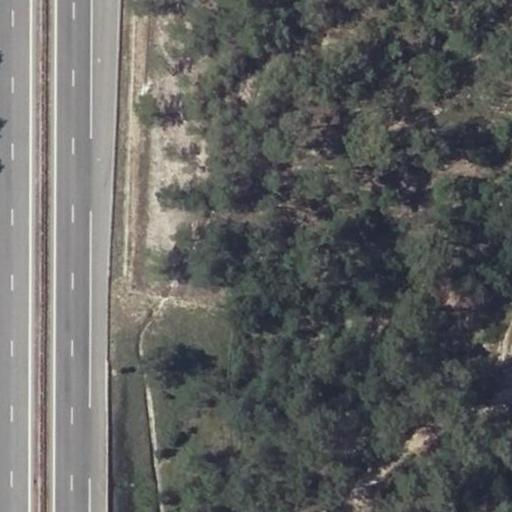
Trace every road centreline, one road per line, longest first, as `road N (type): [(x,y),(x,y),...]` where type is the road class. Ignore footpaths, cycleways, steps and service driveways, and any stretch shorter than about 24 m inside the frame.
road 1 (motorway): [(3,0),(0,511)]
road 2 (motorway): [(81,511),(83,0)]
road 3 (track): [(352,511),(368,473),(428,428),(511,395)]
